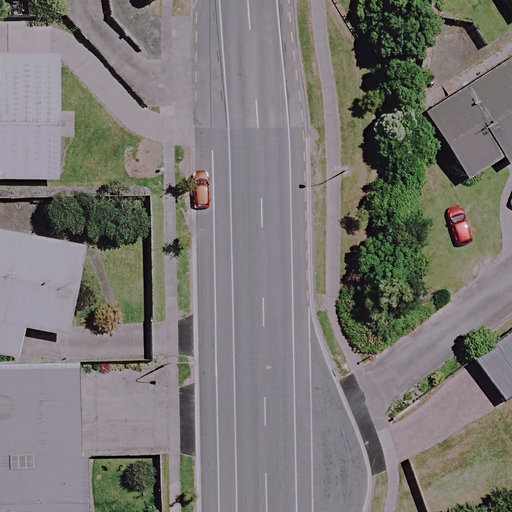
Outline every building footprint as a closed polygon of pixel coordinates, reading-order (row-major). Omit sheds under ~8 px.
[(0,181),(56,182),(58,60),(0,58),(0,181)] [(511,67),(429,121),(468,182),(504,159),(509,168),(511,165),(511,67)] [(83,248),(0,234),(0,355),(19,359),(24,329),(68,337),(83,248)] [(511,395),(511,340),(477,363),(501,402),(511,395)] [(0,511),(84,511),(78,367),(0,370),(0,511)] [(487,422),(469,392),(437,413),(455,442),(487,422)]
